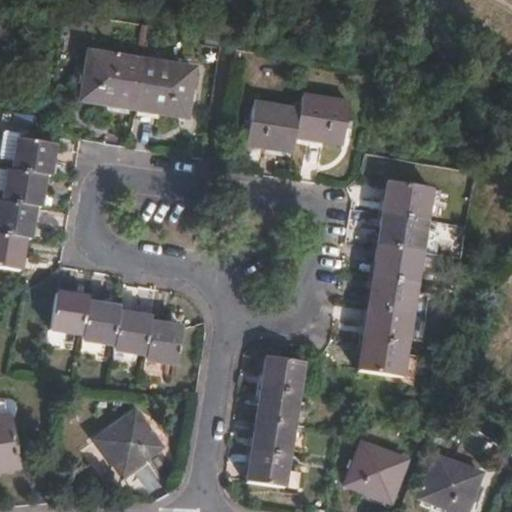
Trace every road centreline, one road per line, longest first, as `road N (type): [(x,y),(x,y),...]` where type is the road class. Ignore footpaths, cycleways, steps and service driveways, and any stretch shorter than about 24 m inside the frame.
road 1 (residential): [(226,316),(216,281),(121,258),(94,244),(89,230),(95,182),(208,179),(312,201),(323,218),(311,317),(288,329)]
road 2 (residential): [(197,511),(226,316)]
